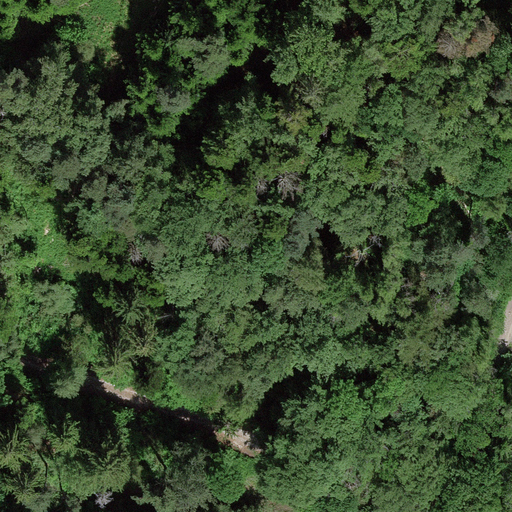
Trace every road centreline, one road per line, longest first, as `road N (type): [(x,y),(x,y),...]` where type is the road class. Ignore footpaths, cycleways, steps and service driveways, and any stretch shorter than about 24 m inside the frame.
road 1 (track): [(409,511),(237,431),(0,346)]
road 2 (track): [(511,310),(478,452),(477,511)]
